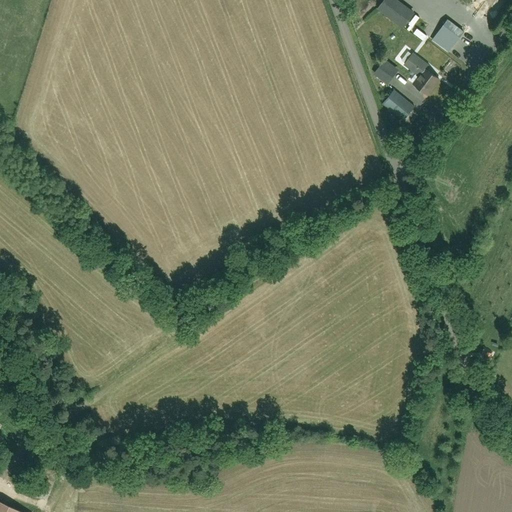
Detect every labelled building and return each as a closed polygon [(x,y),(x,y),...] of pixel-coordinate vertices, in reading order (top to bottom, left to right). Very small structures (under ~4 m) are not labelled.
[(393,0),(380,0),(372,11),(400,32),(413,14),(393,0)] [(446,21),(429,43),(447,56),(463,34),(446,21)] [(407,50),(398,62),(417,77),(426,65),(407,50)] [(381,64),(372,76),(386,87),(395,74),(381,64)] [(412,87),(424,96),(437,80),(425,71),(412,87)] [(395,91),(382,105),(400,121),(412,107),(395,91)] [(18,511),(0,503),(0,511),(18,511)]
